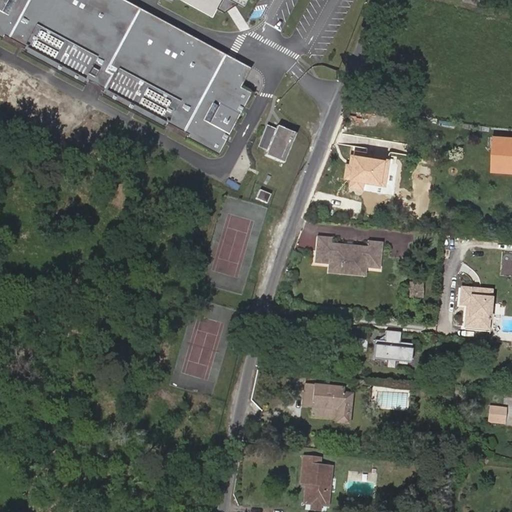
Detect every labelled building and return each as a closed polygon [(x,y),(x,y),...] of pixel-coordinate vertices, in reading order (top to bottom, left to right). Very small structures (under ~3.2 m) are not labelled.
[(231,66),(221,61),(222,59),(136,14),(137,6),(128,2),(125,8),(110,0),(0,0),(0,38),(3,39),(4,36),(25,47),(22,52),(86,86),(89,81),(104,89),(101,94),(165,128),(168,123),(188,134),(187,137),(219,154),(252,92),(241,86),(232,81),(235,74),(239,76),(246,64),(235,58),(231,66)] [(185,0),(213,15),(217,8),(222,11),(227,0),(232,0),(244,6),(246,0),(185,0)] [(235,58),(137,6),(136,14),(222,59),(221,61),(231,66),(235,58)] [(245,79),(251,67),(246,64),(239,76),(235,74),(232,81),(241,86),(245,79)] [(284,163),(296,133),(277,126),(275,131),(268,128),(267,130),(269,131),(263,144),(261,144),(260,146),(268,149),(265,155),(284,163)] [(511,139),(497,138),(494,171),(511,172),(511,139)] [(388,185),(391,158),(351,153),(346,186),(365,189),(366,181),(388,185)] [(267,204),(271,194),(260,190),(256,199),(267,204)] [(380,269),(383,242),(368,241),(368,246),(332,243),(332,237),(318,236),(316,263),(329,264),(367,267),(380,269)] [(366,276),(367,267),(329,264),(329,273),(366,276)] [(420,295),(421,284),(411,284),(411,294),(420,295)] [(490,290),(461,288),(460,303),(466,304),(469,304),(468,309),(466,309),(465,326),(487,327),(490,290)] [(412,363),(414,344),(401,343),(402,332),(387,331),(386,341),(377,340),(375,359),(412,363)] [(368,352),(369,339),(359,338),(358,351),(368,352)] [(337,409),(336,419),(336,423),(349,424),(352,394),(342,393),(343,389),(306,385),(304,406),(312,407),(337,409)] [(427,397),(428,389),(421,388),(420,397),(427,397)] [(311,417),(336,419),(337,409),(312,407),(311,417)] [(504,424),(505,408),(490,407),(489,422),(504,424)] [(304,503),(312,504),(321,505),(328,506),(332,467),(320,466),(313,466),(314,458),(304,457),(301,484),(306,485),(312,486),(312,491),(305,490),(304,503)]
